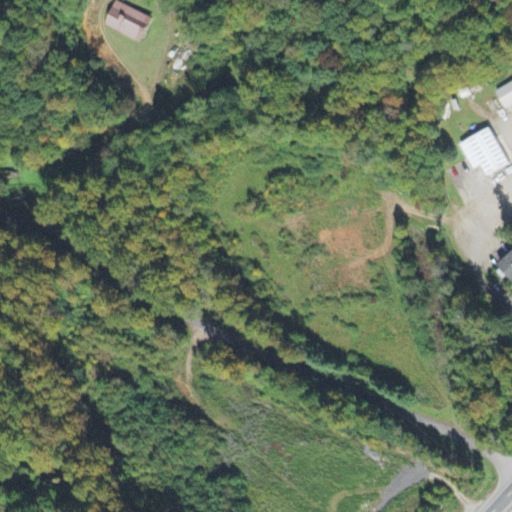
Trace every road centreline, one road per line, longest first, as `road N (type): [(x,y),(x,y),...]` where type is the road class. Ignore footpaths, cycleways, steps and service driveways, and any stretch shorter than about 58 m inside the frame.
road 1 (residential): [(285,364),(203,325),(69,240),(0,212)]
road 2 (residential): [(511,466),(285,364)]
